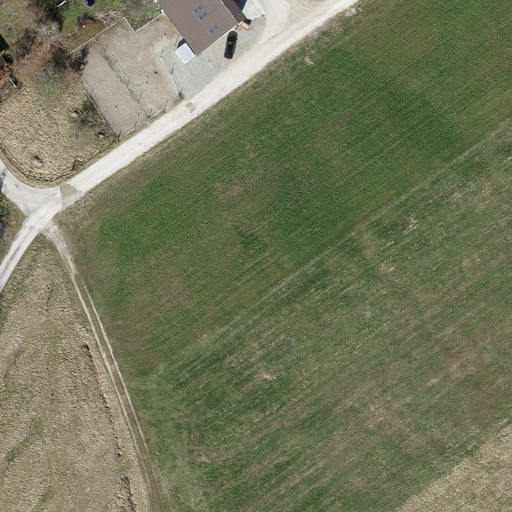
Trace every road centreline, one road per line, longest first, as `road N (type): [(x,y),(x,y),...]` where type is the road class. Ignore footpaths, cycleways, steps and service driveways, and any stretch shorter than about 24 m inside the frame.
road 1 (track): [(339,0),(72,187),(41,214),(0,280)]
road 2 (track): [(41,214),(119,381),(159,511)]
